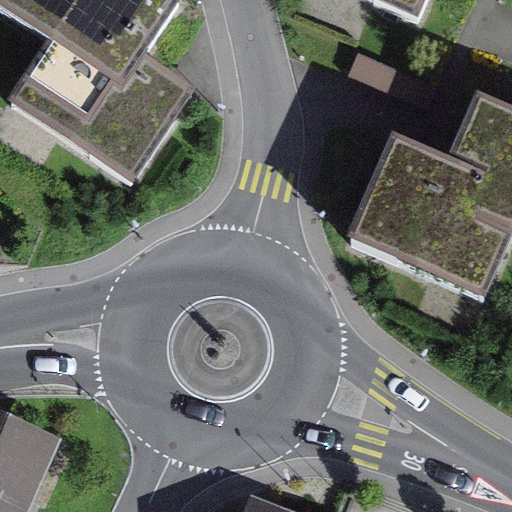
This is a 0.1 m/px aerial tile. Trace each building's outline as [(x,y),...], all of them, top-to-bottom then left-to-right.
[(131,188),(189,98),(138,65),(179,3),(173,0),(0,0),(0,11),(53,47),(12,110),(131,188)] [(363,0),(417,23),(426,0),(363,0)] [(394,155),(355,244),(479,299),(509,233),(511,234),(511,128),(479,114),(450,179),(394,155)] [(0,511),(26,511),(53,453),(0,429),(0,511)] [(303,511),(253,493),(245,511),(303,511)]
